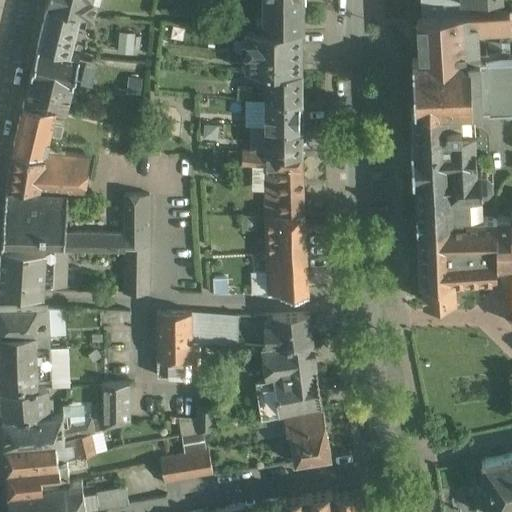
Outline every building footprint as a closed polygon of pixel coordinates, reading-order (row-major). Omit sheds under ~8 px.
[(47,0),(47,2),(46,4),(47,4),(79,12),(94,15),(97,0),(47,0)] [(264,0),(264,31),(302,31),(302,7),(303,7),(303,5),(302,5),(302,0),(264,0)] [(467,12),(467,0),(463,0),(462,0),(420,0),(421,14),(467,12)] [(79,12),(47,4),(38,44),(70,52),(79,12)] [(511,217),(496,218),(496,216),(484,216),(484,210),(483,210),(483,196),(485,195),(482,191),(482,190),(487,190),(491,185),(493,186),(493,184),(492,183),(492,176),(493,175),(492,174),(491,174),(486,170),(481,170),(480,169),(483,166),(481,164),(479,167),(476,167),(474,109),(482,108),(482,106),(486,102),(486,92),(481,88),(481,76),(485,72),(484,62),(480,58),(480,56),(478,32),(479,32),(479,31),(511,29),(509,10),(467,12),(421,14),(417,15),(420,59),(412,59),(415,108),(411,108),(412,112),(414,146),(411,146),(413,178),(415,178),(417,210),(416,210),(416,224),(418,224),(420,280),(423,280),(424,301),(455,299),(454,278),(497,276),(497,291),(511,290),(511,212),(511,217)] [(117,50),(133,50),(134,29),(118,29),(117,50)] [(302,31),(264,31),(246,29),(246,70),(266,72),(302,71),(302,31)] [(70,52),(38,44),(24,102),(56,105),(56,107),(66,109),(79,54),(70,52)] [(511,54),(480,56),(480,58),(484,62),(485,72),(481,76),(481,88),(486,92),(486,102),(482,106),(487,106),(488,108),(511,107),(511,54)] [(302,71),(266,72),(266,98),(302,98),(302,71)] [(252,87),(239,86),(239,98),(251,99),(252,87)] [(251,99),(239,98),(238,114),(250,115),(251,99)] [(302,98),(266,98),(266,152),(302,153),(302,98)] [(24,102),(13,146),(45,149),(65,152),(67,140),(48,139),(51,129),(60,131),(63,121),(53,119),(56,107),(56,105),(24,102)] [(65,152),(45,149),(44,158),(12,152),(6,186),(10,187),(65,189),(83,190),(84,190),(91,155),(65,152)] [(266,152),(242,150),(242,164),(265,166),(266,152)] [(302,153),(266,152),(265,166),(265,215),(304,213),(302,153)] [(65,189),(10,187),(9,189),(6,189),(2,238),(63,240),(62,247),(64,247),(64,248),(66,249),(125,249),(125,244),(125,232),(124,232),(65,231),(68,191),(65,191),(65,189)] [(150,193),(125,192),(124,232),(125,232),(125,244),(149,244),(150,193)] [(265,215),(264,215),(266,253),(306,251),(304,213),(265,215)] [(149,244),(125,244),(125,249),(124,292),(148,292),(149,244)] [(62,247),(1,245),(0,270),(0,289),(43,290),(43,284),(65,285),(66,249),(64,248),(64,247),(62,247)] [(306,251),(266,253),(268,295),(308,293),(306,251)] [(48,307),(0,307),(0,350),(36,349),(50,348),(49,332),(49,325),(48,307)] [(192,312),(157,311),(157,354),(200,356),(200,343),(200,342),(192,341),(192,312)] [(238,319),(199,316),(199,312),(192,312),(192,341),(200,342),(200,343),(238,345),(238,319)] [(310,314),(272,315),(273,327),(264,328),(266,347),(313,342),(310,314)] [(266,347),(262,347),(266,380),(255,381),(261,419),(278,416),(322,406),(313,342),(266,347)] [(36,349),(0,350),(0,383),(0,389),(46,386),(51,386),(50,367),(56,366),(56,361),(49,361),(44,361),(43,356),(36,357),(36,349)] [(200,356),(157,354),(157,376),(199,378),(200,356)] [(130,382),(102,383),(102,429),(106,428),(106,427),(130,421),(130,382)] [(46,386),(0,389),(3,416),(47,413),(46,386)] [(213,405),(197,405),(198,432),(203,431),(213,429),(213,405)] [(323,408),(265,421),(268,436),(287,432),(287,431),(290,430),(296,462),(331,456),(326,424),(323,408)] [(47,413),(3,416),(5,443),(65,438),(64,427),(63,412),(47,413)] [(91,417),(71,421),(69,426),(64,427),(65,438),(91,432),(94,431),(91,417)] [(196,450),(206,449),(203,431),(198,432),(182,435),(185,452),(196,450)] [(65,438),(5,443),(7,469),(59,463),(59,462),(56,446),(75,442),(78,456),(95,451),(91,432),(65,438)] [(206,449),(196,450),(200,474),(213,472),(209,448),(206,449)] [(196,450),(185,452),(189,476),(200,474),(196,450)] [(59,463),(7,469),(8,491),(43,487),(41,474),(52,473),(52,477),(69,475),(69,472),(99,467),(95,451),(78,456),(66,459),(66,460),(59,462),(59,463)] [(185,452),(173,454),(177,478),(189,476),(185,452)] [(511,511),(511,453),(482,460),(492,511),(511,511)] [(173,454),(160,456),(164,480),(177,478),(173,454)] [(43,487),(8,491),(11,511),(62,511),(66,511),(80,509),(86,508),(82,478),(68,481),(69,483),(54,486),(43,487)] [(126,486),(97,491),(99,505),(106,504),(106,506),(129,501),(126,486)] [(305,495),(307,511),(361,511),(359,490),(333,494),(333,491),(305,495)] [(307,511),(305,495),(281,498),(283,511),(307,511)] [(256,511),(254,501),(245,502),(247,511),(256,511)] [(247,511),(245,502),(216,508),(216,511),(247,511)]
